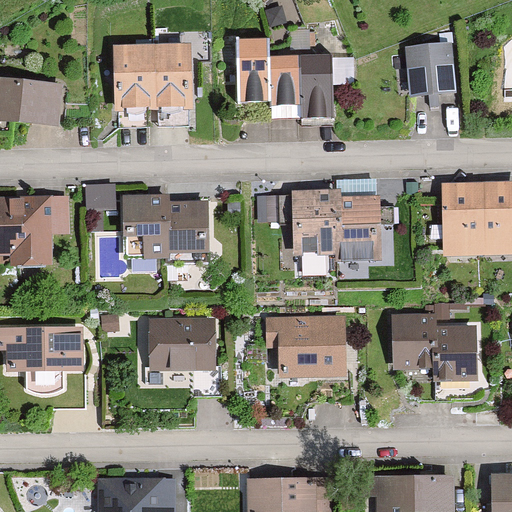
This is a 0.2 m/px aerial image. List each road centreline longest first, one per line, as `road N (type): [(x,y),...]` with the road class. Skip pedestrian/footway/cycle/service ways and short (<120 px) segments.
road 1 (residential): [(511,155),(0,169)]
road 2 (residential): [(511,441),(0,448)]
